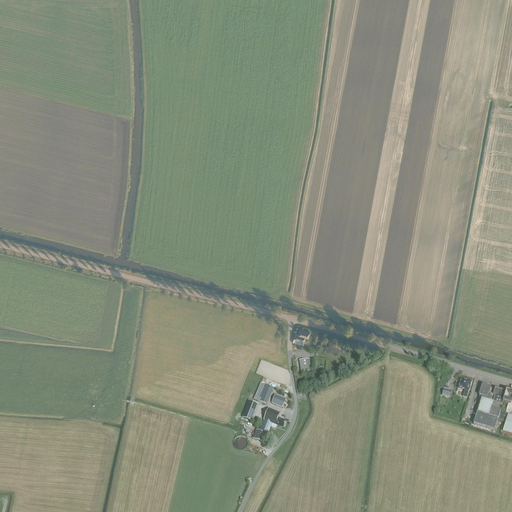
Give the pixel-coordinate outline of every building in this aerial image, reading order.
[(310,332),(300,329),(298,334),(295,334),(293,342),(303,345),(304,342),(305,337),(308,338),(310,332)] [(325,349),(338,353),(340,349),(339,349),(340,345),(328,341),(325,349)] [(309,371),(307,359),(299,360),(300,372),(309,371)] [(471,382),(460,379),(458,388),(464,390),(462,396),(466,397),(471,382)] [(253,399),(258,401),(266,404),(273,388),(260,383),(253,399)] [(505,392),(495,389),(490,388),(490,387),(482,385),(479,396),(482,396),(473,424),(494,431),(497,419),(504,422),(507,414),(511,415),(511,393),(506,391),(505,392)] [(451,391),(443,389),(442,395),(449,398),(451,391)] [(286,399),(275,394),(271,404),(282,408),(286,399)] [(257,404),(250,401),(243,418),(250,421),(257,404)] [(280,413),(268,408),(259,430),(257,428),(256,430),(255,430),(252,438),(264,443),(268,435),(267,434),(272,424),(283,428),(286,421),(278,418),(280,413)] [(511,416),(507,416),(503,432),(502,435),(511,437),(511,416)]
